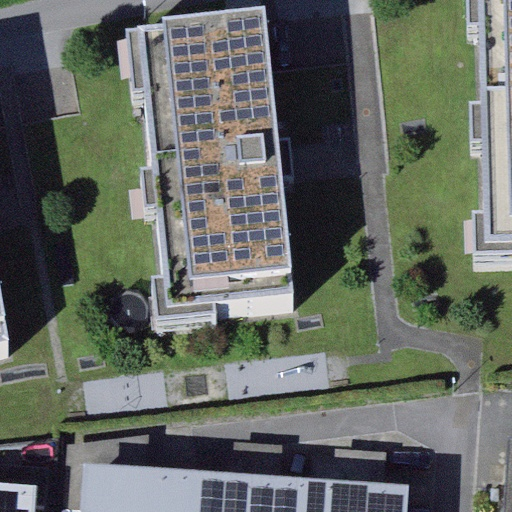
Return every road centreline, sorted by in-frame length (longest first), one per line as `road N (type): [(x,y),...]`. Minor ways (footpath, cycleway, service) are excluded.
road 1 (residential): [(457,511),(462,411),(199,441)]
road 2 (residential): [(124,0),(0,25)]
